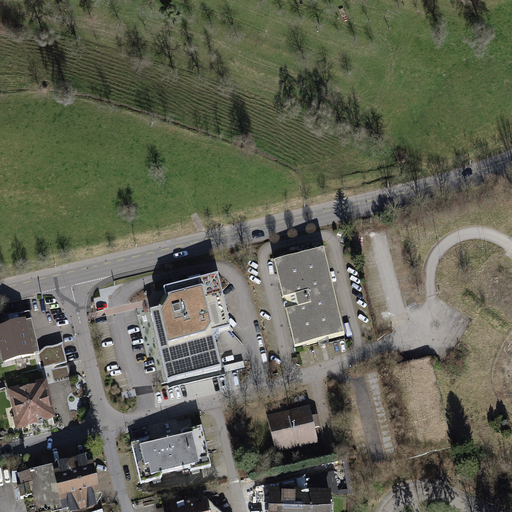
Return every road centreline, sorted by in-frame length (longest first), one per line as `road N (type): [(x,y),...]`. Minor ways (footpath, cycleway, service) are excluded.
road 1 (tertiary): [(511,163),(68,276)]
road 2 (unclassified): [(387,344),(261,390),(105,428)]
road 3 (unclassified): [(68,276),(105,428)]
